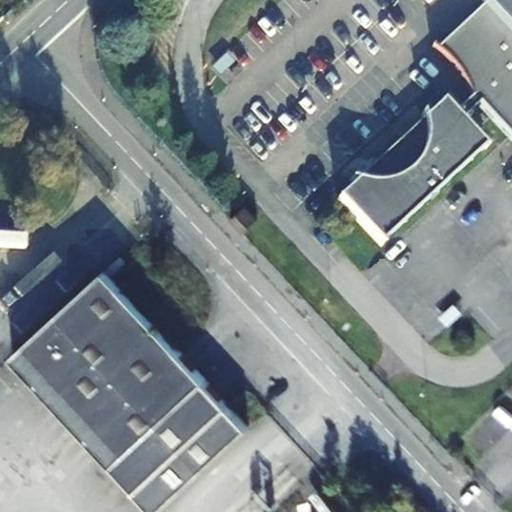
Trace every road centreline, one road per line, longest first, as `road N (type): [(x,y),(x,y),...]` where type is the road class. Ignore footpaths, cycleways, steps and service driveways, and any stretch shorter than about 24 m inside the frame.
road 1 (unclassified): [(463,511),(22,42)]
road 2 (unknown): [(0,291),(98,245),(162,190)]
